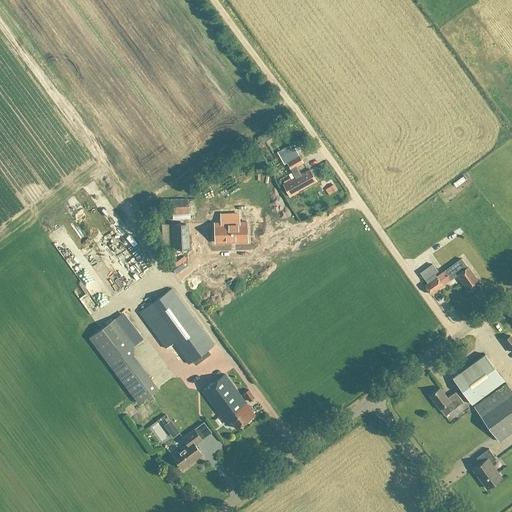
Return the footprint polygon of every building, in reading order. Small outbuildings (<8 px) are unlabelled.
[(294,149),(279,158),(282,163),(285,161),(286,164),(288,163),(299,157),(295,151),(294,149)] [(299,192),(316,182),(310,170),(301,175),(296,167),(303,163),(299,156),(299,157),(286,164),(288,167),(289,167),(295,178),(283,185),(290,197),(299,192)] [(220,224),(214,224),(215,231),(215,236),(215,243),(247,242),(246,223),(240,223),(220,224)] [(170,250),(186,249),(186,225),(170,225),(170,250)] [(428,244),(433,251),(451,238),(445,231),(428,244)] [(78,243),(64,255),(68,260),(82,248),(78,243)] [(468,291),(479,283),(468,267),(467,267),(461,259),(444,271),(451,280),(457,275),(468,291)] [(420,273),(425,280),(438,272),(433,265),(420,273)] [(430,295),(443,287),(436,277),(424,285),(430,295)] [(173,343),(189,364),(214,346),(171,289),(139,313),(166,349),(173,343)] [(134,356),(134,344),(114,319),(90,338),(139,403),(158,389),(134,356)] [(498,372),(485,355),(452,378),(471,404),(487,392),(481,384),(498,372)] [(171,370),(158,381),(163,387),(176,375),(171,370)] [(236,429),(255,416),(225,374),(202,391),(226,424),(230,421),(236,429)] [(511,392),(506,384),(474,407),(498,441),(511,431),(511,392)] [(445,416),(456,407),(463,402),(455,392),(447,398),(439,388),(429,396),(440,410),(440,409),(445,416)] [(254,398),(249,390),(243,394),(249,402),(254,398)] [(182,469),(202,454),(194,445),(201,439),(194,430),(182,438),(187,444),(172,455),(182,469)] [(487,489),(501,478),(490,464),(496,459),(488,449),(476,458),(480,464),(473,469),(487,489)]
